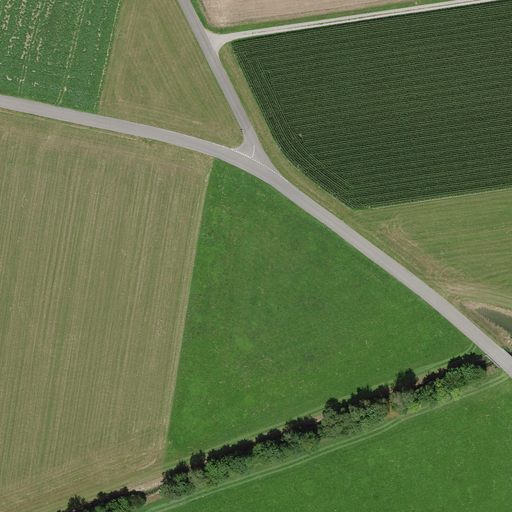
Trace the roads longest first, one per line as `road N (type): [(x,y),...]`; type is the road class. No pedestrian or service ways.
road 1 (track): [(486,343),(26,511)]
road 2 (unclassified): [(511,366),(250,164)]
road 3 (track): [(206,43),(505,0)]
road 4 (unclassified): [(250,164),(164,135),(0,100)]
road 5 (unclassified): [(184,0),(253,144),(250,164)]
